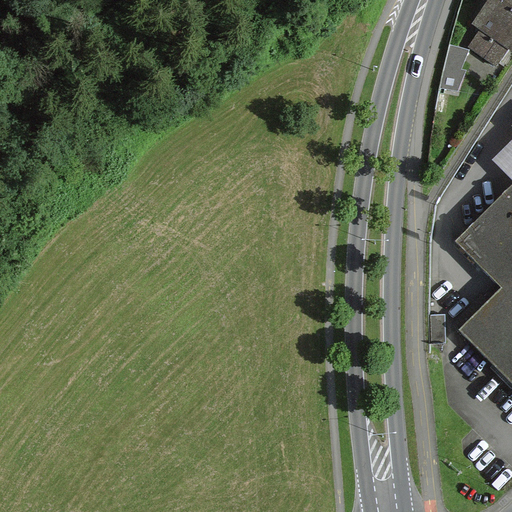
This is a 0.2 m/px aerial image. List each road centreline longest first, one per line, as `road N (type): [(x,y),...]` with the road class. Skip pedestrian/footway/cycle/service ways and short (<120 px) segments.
road 1 (tertiary): [(413,0),(366,160),(354,284),(371,511)]
road 2 (tertiary): [(407,511),(391,287),(397,169),(436,0)]
